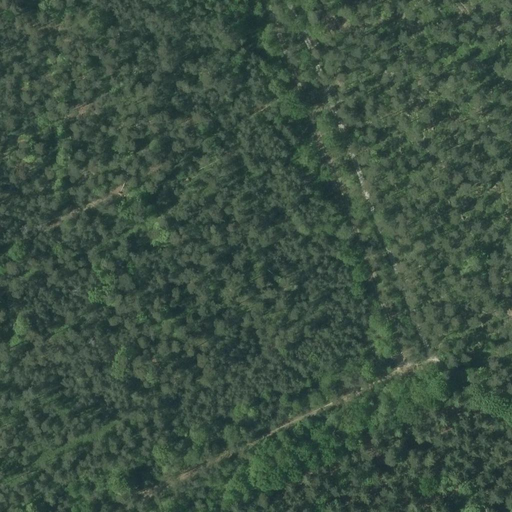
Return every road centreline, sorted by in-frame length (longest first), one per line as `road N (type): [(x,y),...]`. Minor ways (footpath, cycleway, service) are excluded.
road 1 (track): [(265,0),(402,359),(399,369),(118,511)]
road 2 (track): [(511,399),(458,376),(428,351),(310,47)]
